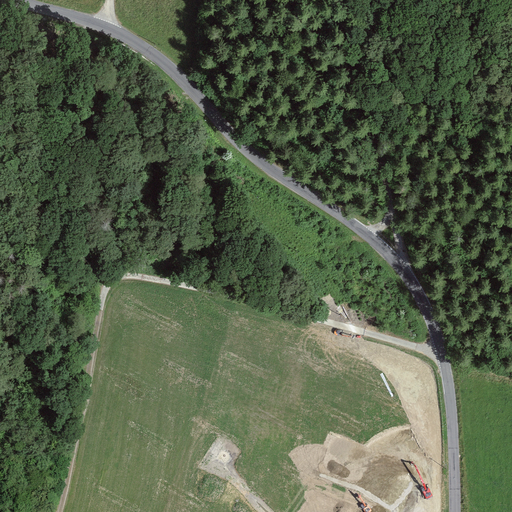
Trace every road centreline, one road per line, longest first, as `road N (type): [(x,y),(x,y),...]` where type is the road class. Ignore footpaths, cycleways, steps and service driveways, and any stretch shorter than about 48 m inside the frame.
road 1 (tertiary): [(455,511),(445,366),(404,271),(353,223),(250,153),(158,57),(109,28)]
road 2 (track): [(442,353),(177,282),(119,274),(99,282)]
road 3 (track): [(404,271),(385,168),(348,58),(350,0)]
